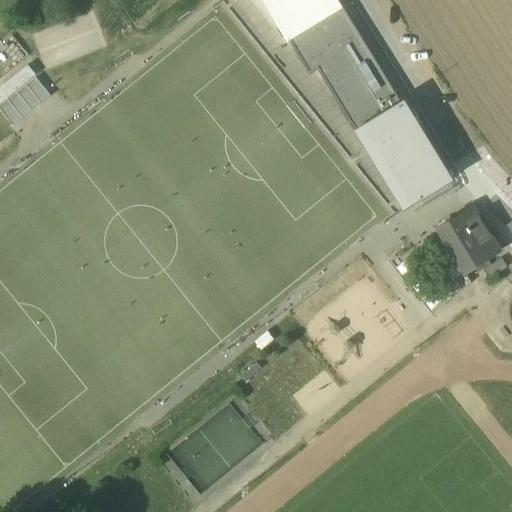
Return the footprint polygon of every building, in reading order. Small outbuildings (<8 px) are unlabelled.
[(332,0),(256,0),(282,42),(287,39),(338,8),(332,0)] [(342,6),(338,8),(287,39),(308,74),(319,67),(309,51),(353,24),(342,6)] [(363,127),(361,125),(400,101),(353,24),(309,51),(319,67),(358,130),(363,127)] [(0,105),(16,124),(53,93),(28,63),(0,85),(0,105)] [(449,182),(400,101),(361,125),(363,127),(410,205),(449,182)] [(470,207),(437,227),(465,272),(498,252),(470,207)] [(491,275),(508,268),(504,258),(487,265),(491,275)]
